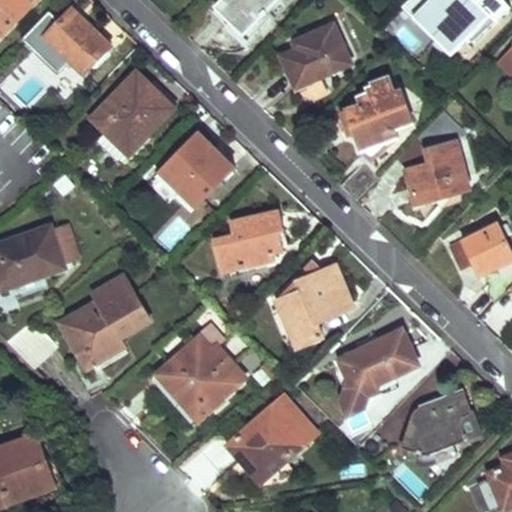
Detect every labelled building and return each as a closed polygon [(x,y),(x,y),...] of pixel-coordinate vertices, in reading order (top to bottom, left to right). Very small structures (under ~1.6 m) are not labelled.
[(0,33),(2,35),(25,11),(35,0),(0,0),(0,4),(2,7),(0,9),(0,33)] [(222,0),(216,7),(230,21),(245,36),(279,0),(222,0)] [(491,28),(501,18),(511,7),(503,0),(479,0),(478,1),(476,0),(411,0),(404,8),(453,56),(486,24),(491,28)] [(83,73),(96,61),(110,48),(75,11),(48,37),(83,73)] [(303,78),(305,82),(308,87),(320,83),(319,80),(348,68),(350,63),(333,26),(295,43),(298,50),(284,56),(295,82),(303,78)] [(511,49),(499,63),(511,75),(511,49)] [(3,84),(24,107),(54,80),(33,57),(3,84)] [(129,153),(147,135),(165,117),(141,92),(148,85),(136,72),(92,116),(129,153)] [(373,86),(371,88),(368,89),(371,96),(362,99),(364,106),(349,111),(352,121),(348,123),(352,135),(357,133),(363,150),(398,138),(395,129),(414,122),(402,90),(394,92),(390,80),(373,85),(373,86)] [(409,171),(413,187),(416,202),(462,192),(468,187),(461,142),(469,135),(444,111),(416,141),(429,151),(431,164),(409,171)] [(170,198),(173,194),(177,190),(193,206),(232,167),(199,133),(152,179),(170,198)] [(358,200),(369,189),(381,177),(364,163),(343,185),(358,200)] [(279,233),(281,232),(284,231),(280,213),(233,223),(236,236),(216,241),(223,272),(275,261),(273,255),(283,253),(279,233)] [(462,269),(468,266),(473,263),(479,276),(511,261),(511,248),(501,225),(452,247),(462,269)] [(0,264),(3,264),(10,286),(11,286),(15,297),(50,286),(45,274),(64,268),(50,229),(0,246),(0,264)] [(309,270),(296,287),(282,304),(299,346),(324,336),(318,320),(353,304),(337,267),(312,276),(309,270)] [(511,284),(511,276),(508,273),(483,291),(495,302),(511,284)] [(120,339),(135,331),(150,323),(125,276),(93,293),(99,302),(66,319),(95,372),(129,355),(120,339)] [(8,341),(21,355),(34,368),(57,347),(32,321),(8,341)] [(375,385),(415,366),(409,350),(412,349),(403,331),(342,359),(341,363),(344,368),(338,371),(344,384),(350,381),(356,394),(362,408),(378,391),(375,385)] [(161,375),(173,388),(185,401),(195,391),(210,407),(238,381),(199,339),(161,375)] [(350,381),(344,384),(350,397),(356,394),(350,381)] [(402,448),(413,451),(423,453),(431,453),(469,439),(467,433),(463,421),(465,413),(471,411),(464,391),(422,405),(420,406),(417,407),(415,410),(413,414),(402,448)] [(304,444),(289,427),(274,410),(231,449),(261,482),(304,444)] [(467,433),(478,429),(471,411),(465,413),(463,421),(467,433)] [(40,433),(0,447),(0,504),(59,483),(40,433)] [(498,490),(495,491),(492,492),(498,506),(503,504),(505,510),(511,506),(511,455),(504,459),(507,466),(492,472),(498,490)]
